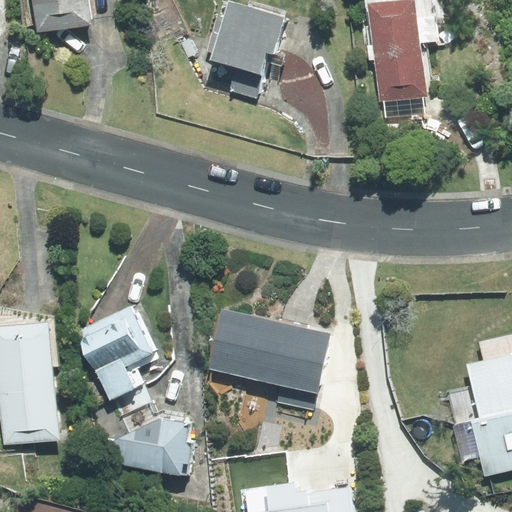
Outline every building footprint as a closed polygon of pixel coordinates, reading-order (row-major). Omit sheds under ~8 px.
[(95,20),(92,0),(35,0),(39,27),(95,20)] [(421,18),(419,0),(408,0),(371,4),(380,102),(385,102),(387,120),(427,116),(425,97),(429,97),(424,43),(439,41),(437,17),(421,18)] [(287,18),(230,1),(213,61),(239,69),(233,91),(258,99),(270,58),(275,59),(287,18)] [(113,396),(139,383),(128,363),(157,348),(134,302),(79,330),(113,396)] [(214,367),(323,388),(335,328),(226,307),(214,367)] [(60,434),(49,315),(0,319),(0,400),(4,440),(60,434)] [(486,475),(511,469),(511,333),(480,340),(484,358),(469,362),(481,417),(473,419),(486,475)] [(117,462),(190,471),(195,442),(190,435),(192,423),(187,416),(164,412),(150,385),(117,400),(131,429),(121,435),(117,462)]
